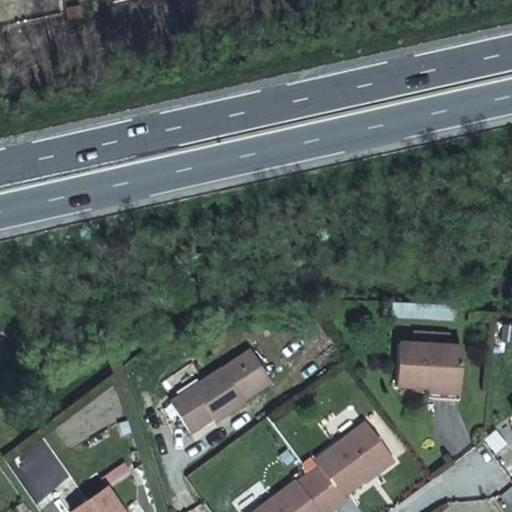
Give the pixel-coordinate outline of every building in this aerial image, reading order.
[(449,336),(385,333),(383,375),(419,376),(418,386),(447,387),(449,336)] [(212,362),(160,398),(181,428),(204,411),(206,415),(235,395),(260,376),(237,344),(212,362)] [(511,394),(503,401),(511,412),(511,394)] [(299,467),(325,501),(338,490),(334,485),(358,467),(356,465),(381,446),(356,414),(306,451),(311,459),(299,467)] [(310,511),(325,501),(299,467),(288,476),(286,473),(236,511),(310,511)] [(119,511),(99,483),(66,508),(68,511),(119,511)]
